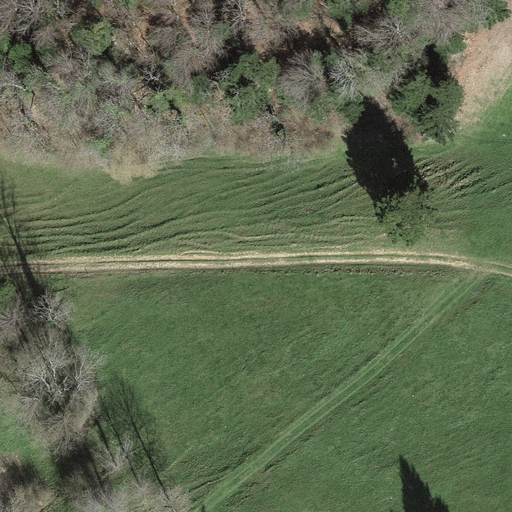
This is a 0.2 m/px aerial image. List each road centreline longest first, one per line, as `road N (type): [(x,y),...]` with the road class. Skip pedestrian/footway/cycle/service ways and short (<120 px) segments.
road 1 (track): [(0,256),(480,256)]
road 2 (track): [(196,511),(244,463),(388,349),(480,256)]
